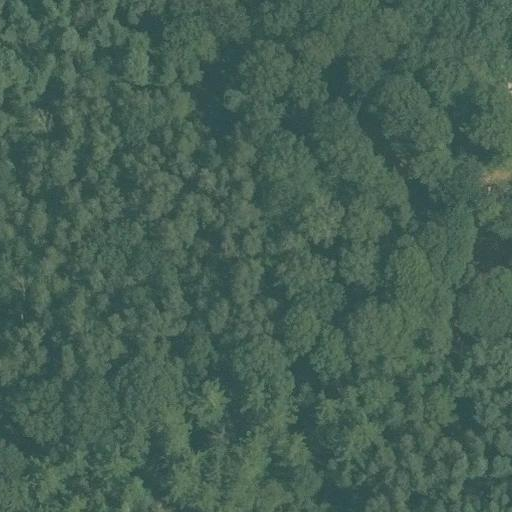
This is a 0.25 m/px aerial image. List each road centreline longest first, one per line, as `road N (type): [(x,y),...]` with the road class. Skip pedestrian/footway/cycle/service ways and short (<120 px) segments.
road 1 (track): [(0,459),(511,334)]
road 2 (track): [(81,0),(82,77),(62,112),(0,125)]
